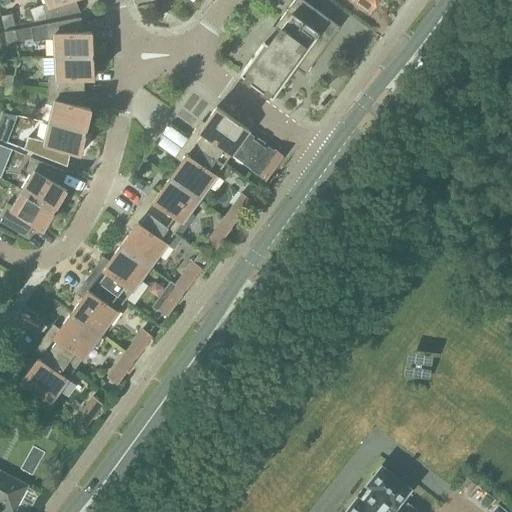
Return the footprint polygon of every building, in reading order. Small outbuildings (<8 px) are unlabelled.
[(47,0),(48,3),(41,5),(29,9),(34,21),(44,20),(80,12),(76,0),(47,0)] [(269,45),(265,42),(241,75),(273,98),(296,67),(306,74),(340,27),(303,0),(295,0),(275,27),(280,31),(269,45)] [(369,13),(378,0),(354,0),(353,1),(369,13)] [(2,16),(4,28),(15,26),(13,14),(2,16)] [(56,57),(93,55),(92,32),(82,32),(81,18),(45,25),(31,27),(33,41),(48,39),(55,39),(56,57)] [(5,32),(7,45),(18,43),(16,30),(5,32)] [(48,90),(85,93),(84,79),(94,79),(93,55),(56,57),(57,75),(50,75),(48,90)] [(2,86),(14,87),(15,76),(3,74),(2,86)] [(13,97),(14,87),(2,86),(1,96),(13,97)] [(82,106),(85,93),(48,90),(47,104),(54,105),(50,123),(86,132),(91,109),(82,106)] [(197,128),(189,139),(224,165),(235,150),(261,169),(258,174),(266,180),(273,171),(284,156),(275,150),(274,152),(248,133),(250,130),(217,107),(200,130),(197,128)] [(81,154),(86,132),(50,123),(46,141),(39,139),(34,153),(68,166),(71,152),(81,154)] [(0,140),(6,142),(10,131),(0,127),(0,140)] [(200,199),(224,165),(189,139),(181,150),(187,155),(171,178),(200,199)] [(23,191),(55,209),(67,189),(58,184),(66,172),(32,158),(26,171),(32,175),(23,191)] [(175,233),(200,199),(171,178),(154,200),(147,196),(139,207),(175,233)] [(43,230),(55,209),(23,191),(14,207),(8,203),(0,216),(0,221),(27,237),(35,225),(43,230)] [(226,218),(234,224),(252,200),(243,194),(226,218)] [(183,239),(175,233),(139,207),(131,218),(138,223),(121,245),(150,267),(166,244),(174,250),(183,239)] [(217,248),(234,224),(226,218),(208,242),(217,248)] [(150,267),(121,245),(104,268),(98,263),(90,275),(125,301),(150,267)] [(193,262),(176,286),(185,292),(202,268),(193,262)] [(100,335),(125,301),(90,275),(82,286),(88,290),(71,313),(100,335)] [(167,316),(185,292),(176,286),(172,283),(155,306),(167,316)] [(76,368),(100,335),(71,313),(55,336),(48,331),(40,342),(76,368)] [(126,353),(135,360),(153,336),(144,330),(126,353)] [(51,403),(76,368),(40,342),(32,354),(39,358),(21,382),(51,403)] [(118,384),(135,360),(126,353),(109,377),(118,384)] [(77,421),(85,428),(103,404),(94,397),(77,421)] [(358,499),(348,511),(414,511),(409,508),(406,511),(398,504),(409,490),(383,469),(370,485),(371,486),(359,500),(358,499)] [(0,505),(11,511),(15,511),(30,485),(1,470),(0,470),(0,505)]
